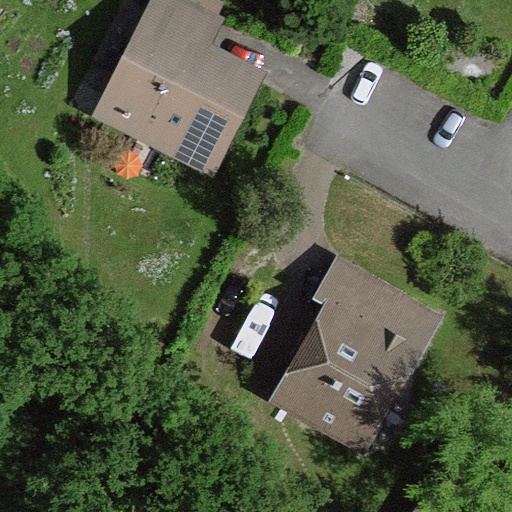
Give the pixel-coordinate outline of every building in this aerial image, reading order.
[(161,0),(159,0),(144,29),(205,58),(212,41),(218,26),(161,0)] [(144,29),(122,72),(135,77),(114,121),(210,167),(251,83),(205,58),(144,29)] [(100,114),(114,121),(135,77),(122,72),(100,114)] [(406,345),(422,315),(335,265),(315,301),(330,308),(280,399),(349,439),(386,376),(401,382),(419,352),(406,345)] [(434,323),(422,315),(406,345),(419,352),(434,323)]
